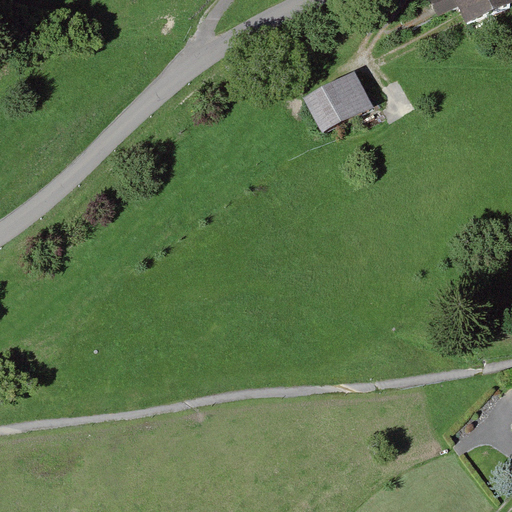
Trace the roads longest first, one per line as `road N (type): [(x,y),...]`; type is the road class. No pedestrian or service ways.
road 1 (track): [(0,431),(511,365)]
road 2 (residential): [(311,0),(193,59),(71,180),(0,234)]
